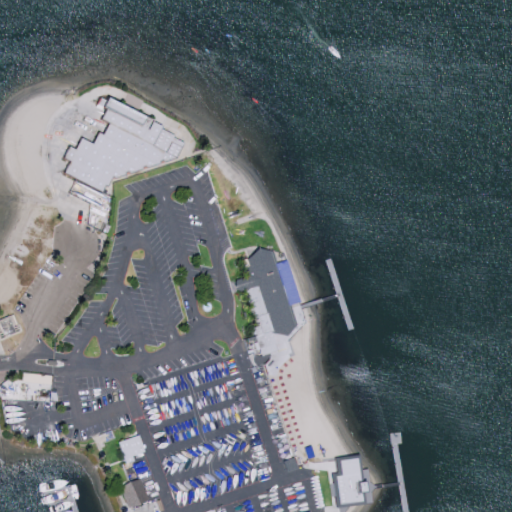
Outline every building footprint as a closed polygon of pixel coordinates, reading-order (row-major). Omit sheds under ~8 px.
[(63,174),(80,139),(91,145),(97,134),(102,136),(107,124),(100,120),(103,111),(95,107),(98,99),(103,101),(105,97),(162,127),(160,130),(172,137),(169,142),(181,148),(176,159),(114,180),(111,178),(107,188),(104,186),(101,193),(63,174)] [(273,332),(258,286),(238,292),(234,281),(248,277),(243,260),(272,251),(295,325),(273,332)] [(22,382),(23,373),(51,376),(50,385),(22,382)] [(138,436),(143,452),(123,459),(118,443),(138,436)] [(336,508),(332,478),(340,477),(337,458),(358,456),(365,504),(336,508)] [(128,507),(119,488),(136,481),(144,500),(128,507)]
